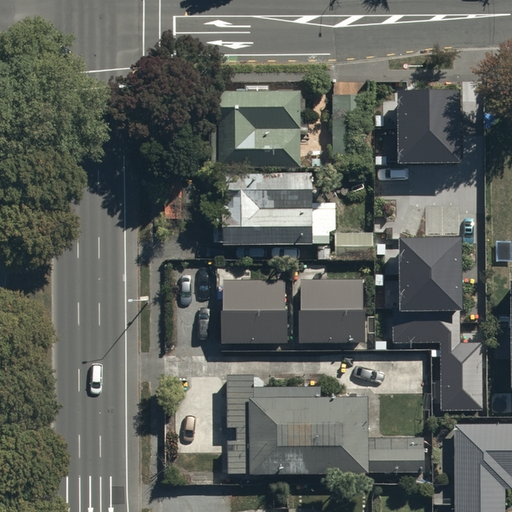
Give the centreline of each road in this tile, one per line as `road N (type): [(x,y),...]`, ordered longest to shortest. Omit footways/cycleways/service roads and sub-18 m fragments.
road 1 (primary): [(86,19),(90,511)]
road 2 (residential): [(86,19),(511,16)]
